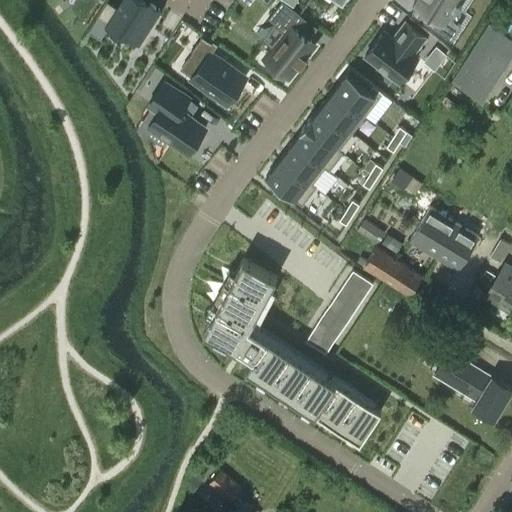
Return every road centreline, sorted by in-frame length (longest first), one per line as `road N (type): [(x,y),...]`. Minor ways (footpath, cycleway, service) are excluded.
road 1 (residential): [(234,182),(173,290),(185,348),(234,395),(422,511)]
road 2 (residential): [(234,182),(372,0)]
